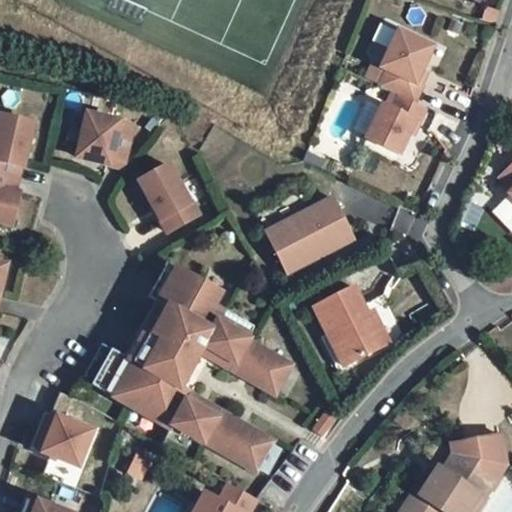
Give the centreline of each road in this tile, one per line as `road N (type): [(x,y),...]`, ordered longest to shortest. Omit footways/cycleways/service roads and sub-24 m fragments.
road 1 (residential): [(511,31),(431,235),(484,310)]
road 2 (residential): [(53,201),(87,238),(90,279),(25,384),(0,454)]
road 3 (residential): [(484,310),(410,366),(304,511)]
